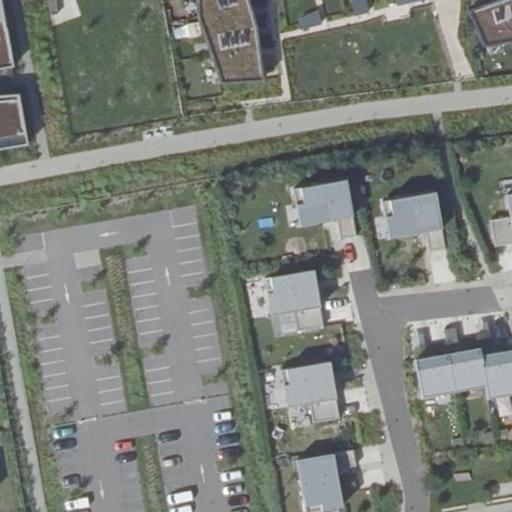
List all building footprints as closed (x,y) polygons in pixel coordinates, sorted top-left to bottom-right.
[(0,0),(0,149),(27,145),(18,94),(0,97),(0,58),(7,58),(9,68),(13,67),(1,0),(0,0)] [(259,30),(249,0),(200,0),(201,15),(225,84),(268,81),(259,30)] [(511,0),(497,0),(484,5),(491,33),(511,32),(511,0)] [(303,30),(324,24),(320,12),(299,18),(303,30)] [(0,69),(9,68),(7,58),(0,58),(0,69)] [(354,236),(345,179),(291,189),(297,226),(335,219),(338,239),(354,236)] [(432,193),(379,202),(385,239),(423,232),(426,253),(442,250),(432,193)] [(511,193),(505,194),(509,217),(489,220),(494,247),(511,243),(511,193)] [(263,278),(269,315),(292,311),(295,331),(322,327),(312,269),(263,278)] [(292,311),(269,315),(273,335),(295,331),(292,311)] [(477,345),(445,351),(452,392),(484,386),(478,353),(477,345)] [(511,361),(510,348),(478,353),(484,386),(486,399),(511,394),(511,361)] [(413,357),(420,398),(452,392),(445,351),(413,357)] [(328,362),(279,370),(286,408),(308,404),(312,424),(338,419),(328,362)] [(352,450),(295,460),(304,511),(312,511),(342,507),(335,470),(355,466),(352,450)]
